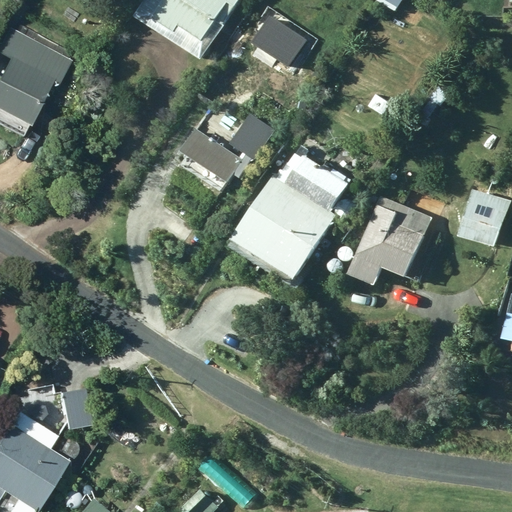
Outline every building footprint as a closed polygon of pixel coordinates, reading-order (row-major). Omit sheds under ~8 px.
[(145,0),(135,17),(201,59),(237,0),(145,0)] [(252,49),(289,73),(312,40),(275,16),(252,49)] [(69,62),(7,27),(0,38),(0,127),(19,138),(49,82),(56,86),(69,62)] [(427,102),(439,109),(446,99),(434,92),(427,102)] [(184,155),(227,184),(242,160),(195,128),(186,142),(191,144),(184,155)] [(257,134),(246,147),(257,156),(268,142),(257,134)] [(292,280),(333,215),(328,212),(352,175),(329,161),(323,169),(302,156),(284,184),(271,176),(229,241),(292,280)] [(471,190),(458,237),(493,248),(511,201),(471,190)] [(377,205),(345,275),(373,287),(382,268),(405,278),(432,218),(400,204),(396,213),(377,205)] [(511,292),(500,339),(508,340),(506,350),(511,351),(511,292)] [(54,436),(16,413),(7,426),(3,424),(0,429),(0,511),(34,511),(65,461),(46,449),(54,436)] [(220,511),(224,508),(205,489),(183,511),(220,511)] [(103,511),(89,500),(78,511),(103,511)]
